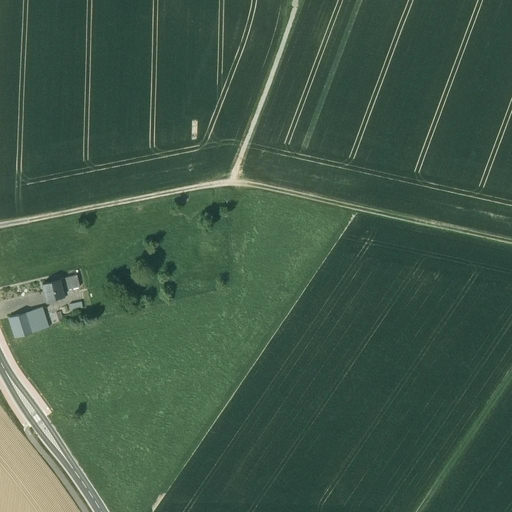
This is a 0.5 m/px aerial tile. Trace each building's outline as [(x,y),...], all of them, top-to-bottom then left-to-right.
[(75,276),(59,279),(61,291),(78,288),(75,276)] [(59,279),(42,283),(44,293),(45,293),(46,299),(62,296),(61,291),(59,279)] [(81,298),(66,301),(68,308),(83,305),(81,298)] [(41,306),(25,312),(32,332),(48,327),(41,306)] [(25,312),(9,317),(16,337),(32,332),(25,312)]
